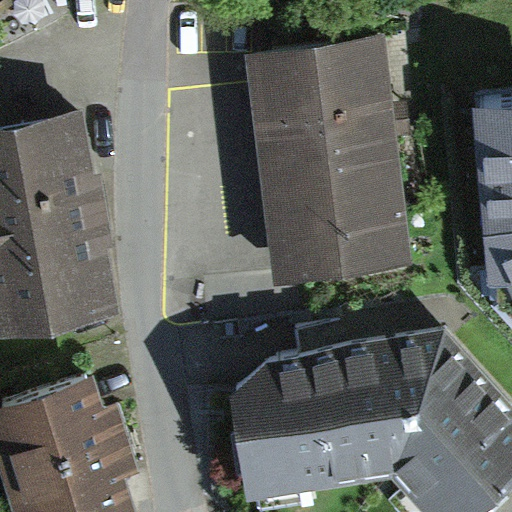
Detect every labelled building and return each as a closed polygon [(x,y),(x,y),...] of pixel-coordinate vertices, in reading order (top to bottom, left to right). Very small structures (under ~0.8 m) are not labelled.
[(383,41),(253,55),(279,282),(409,267),(394,139),(383,41)] [(511,96),(465,101),(484,277),(502,275),(511,296),(511,96)] [(83,107),(0,121),(0,330),(117,310),(101,215),(83,107)] [(475,511),(511,476),(511,399),(445,330),(392,337),(274,361),(233,400),(248,502),(397,479),(426,511),(475,511)] [(106,402),(95,367),(0,395),(0,457),(16,511),(29,508),(30,511),(101,511),(134,502),(125,472),(143,467),(121,397),(106,402)]
